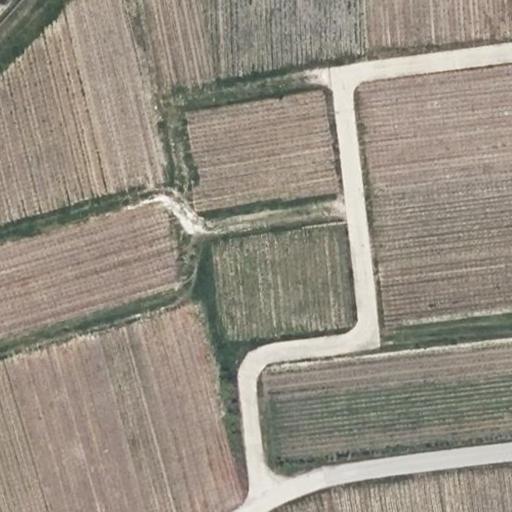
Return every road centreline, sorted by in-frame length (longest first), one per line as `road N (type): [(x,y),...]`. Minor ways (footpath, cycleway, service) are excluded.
road 1 (unclassified): [(511,47),(343,71),(367,335),(261,350),(244,370),(265,505)]
road 2 (unclassified): [(265,505),(311,475),(511,448)]
road 3 (track): [(355,204),(191,236),(156,190)]
road 4 (track): [(367,335),(511,317)]
